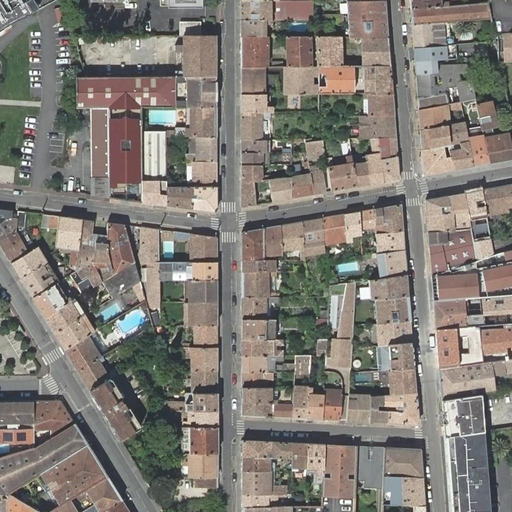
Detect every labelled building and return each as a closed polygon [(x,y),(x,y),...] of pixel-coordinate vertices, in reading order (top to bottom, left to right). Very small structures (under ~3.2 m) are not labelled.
[(0,0),(0,29),(2,28),(13,22),(31,13),(24,1),(26,0),(25,0),(0,0)] [(240,0),(240,20),(266,20),(271,20),(272,20),(312,20),(312,13),(311,0),(272,0),(271,0),(240,0)] [(349,36),(362,36),(387,36),(384,0),(346,0),(347,13),(348,21),(349,36)] [(409,0),(410,9),(441,6),(480,3),(479,0),(409,0)] [(498,33),(511,32),(511,0),(488,0),(487,3),(489,18),(493,33),(498,33)] [(441,6),(410,9),(411,24),(431,22),(444,21),(489,18),(487,3),(480,3),(441,6)] [(325,13),(312,13),(312,20),(312,21),(325,21),(325,13)] [(347,13),(325,13),(325,21),(348,21),(347,13)] [(240,20),(241,36),(266,36),(266,25),(272,25),(272,20),(271,20),(266,20),(240,20)] [(413,47),(446,45),(444,21),(431,22),(411,24),(413,47)] [(199,23),(180,23),(180,34),(199,34),(199,23)] [(498,54),(499,62),(511,61),(511,32),(498,33),(498,54)] [(216,45),(216,35),(215,35),(199,35),(183,35),(183,46),(175,45),(175,50),(183,50),(183,71),(175,71),(175,76),(183,76),(186,76),(216,76),(216,45)] [(241,36),(241,67),(266,67),(267,58),(267,57),(267,46),(267,45),(267,36),(266,36),(241,36)] [(286,36),(287,67),(310,67),(309,54),(317,54),(317,66),(318,66),(341,65),(340,36),(316,36),(317,49),(309,49),(309,36),(286,36)] [(362,65),(390,65),(387,36),(362,36),(362,65)] [(454,54),(470,53),(470,44),(453,45),(454,54)] [(494,62),(499,62),(498,54),(468,57),(468,65),(494,62)] [(441,59),(414,61),(417,98),(418,110),(460,102),(464,101),(469,100),(474,99),(475,99),(473,89),(471,78),(469,69),(468,65),(441,66),(441,59)] [(318,87),(318,93),(353,93),(353,84),(355,81),(355,77),(352,74),(352,69),(364,69),(365,93),(392,93),(390,65),(362,65),(341,65),(318,66),(318,72),(326,72),(326,75),(324,77),(324,82),(326,84),(326,87),(318,87)] [(287,67),(284,67),(284,95),(318,94),(318,93),(318,87),(318,84),(313,84),(313,77),(318,77),(318,72),(318,66),(317,66),(310,67),(287,67)] [(241,75),(241,94),(266,94),(266,75),(266,68),(241,67),(241,75)] [(108,156),(108,198),(141,202),(141,181),(141,132),(141,107),(164,107),(171,107),(190,107),(216,106),(216,76),(186,76),(183,76),(175,76),(171,76),(155,76),(132,77),(85,77),(85,76),(76,77),(76,108),(91,108),(108,108),(108,147),(108,156)] [(364,115),(394,115),(392,93),(365,93),(364,93),(364,98),(369,98),(369,111),(364,111),(364,115)] [(241,94),(241,112),(262,112),(266,112),(270,112),(273,112),(273,106),(270,106),(266,106),(266,99),(270,99),(270,94),(266,94),(241,94)] [(491,100),(475,103),(479,118),(482,129),(497,126),(491,100)] [(461,105),(460,102),(418,110),(420,130),(448,124),(448,122),(448,121),(445,121),(444,108),(447,108),(458,106),(459,109),(462,109),(461,105)] [(216,137),(216,106),(190,107),(190,132),(178,132),(165,131),(165,136),(189,136),(216,137)] [(108,108),(91,108),(91,148),(91,195),(97,196),(108,198),(108,156),(108,147),(108,108)] [(241,112),(241,139),(262,139),(262,133),(262,127),(262,124),(262,118),(265,118),(270,118),(270,112),(266,112),(262,112),(241,112)] [(362,138),(377,138),(395,137),(394,115),(364,115),(360,115),(356,115),(356,125),(360,129),(360,138),(362,138)] [(448,124),(420,130),(421,149),(443,145),(459,143),(468,141),(464,121),(448,124)] [(141,181),(141,202),(166,205),(166,187),(166,181),(166,162),(165,136),(165,131),(141,132),(141,181)] [(511,158),(511,148),(511,146),(508,133),(484,137),(489,163),(511,158)] [(216,162),(216,137),(189,136),(189,140),(191,140),(195,140),(195,153),(191,153),(185,153),(185,162),(187,162),(216,162)] [(380,159),(397,156),(395,137),(377,138),(380,159)] [(468,142),(472,166),(489,163),(483,137),(468,140),(468,141),(468,142)] [(370,184),(384,182),(380,159),(377,138),(362,138),(363,144),(370,144),(372,154),(365,155),(365,156),(370,184)] [(241,139),(241,152),(262,152),(262,139),(241,139)] [(318,157),(325,157),(322,141),(310,142),(310,139),(304,139),(305,142),(305,143),(306,152),(317,151),(318,157)] [(472,166),(468,142),(468,141),(459,143),(460,147),(449,149),(450,156),(452,169),(472,166)] [(443,145),(421,149),(423,175),(452,169),(450,156),(445,157),(443,145)] [(241,165),(261,164),(262,165),(262,152),(241,152),(241,165)] [(327,166),(331,191),(357,186),(352,164),(351,155),(346,156),(347,163),(332,165),(330,158),(326,159),(327,166)] [(357,186),(370,184),(365,156),(362,156),(363,162),(352,164),(357,186)] [(380,159),(384,182),(399,179),(397,156),(380,159)] [(291,198),(313,194),(308,163),(308,161),(303,162),(304,171),(306,170),(306,174),(291,177),(291,198)] [(216,186),(216,162),(187,162),(187,166),(191,166),(192,182),(188,183),(188,187),(190,187),(192,187),(216,186)] [(313,194),(324,192),(320,168),(318,169),(317,164),(311,166),(311,163),(308,163),(313,194)] [(254,181),(261,180),(262,180),(261,164),(241,165),(241,182),(253,181),(254,181)] [(0,165),(0,181),(13,182),(14,167),(0,165)] [(272,202),(291,198),(291,177),(268,180),(267,180),(262,180),(261,180),(263,191),(266,191),(265,189),(270,189),(272,202)] [(256,205),(255,190),(259,190),(259,191),(263,191),(261,180),(254,181),(253,181),(256,205)] [(256,205),(253,181),(241,182),(241,206),(242,207),(256,205)] [(216,210),(216,186),(192,187),(190,187),(190,208),(215,211),(216,210)] [(482,189),(485,210),(507,207),(504,186),(503,186),(482,189)] [(166,187),(166,205),(190,208),(190,187),(188,187),(166,187)] [(489,235),(486,216),(485,210),(482,189),(464,193),(467,212),(469,219),(483,216),(486,234),(489,235)] [(467,212),(464,193),(448,196),(450,213),(467,212)] [(450,213),(448,196),(425,200),(426,215),(450,213)] [(400,204),(374,209),(375,226),(375,234),(403,231),(400,204)] [(486,216),(509,212),(507,207),(485,210),(486,216)] [(0,222),(9,217),(11,217),(12,210),(0,208),(0,222)] [(374,209),(359,211),(360,229),(363,228),(375,226),(374,209)] [(26,212),(17,211),(17,217),(16,229),(24,230),(26,212)] [(359,211),(344,214),(346,236),(346,241),(351,241),(351,235),(360,234),(360,232),(360,230),(360,229),(359,211)] [(426,215),(427,232),(470,228),(470,225),(469,219),(467,212),(450,213),(426,215)] [(59,216),(42,214),(41,227),(48,228),(49,228),(57,229),(59,216)] [(344,214),(322,218),(323,240),(324,245),(329,244),(329,239),(343,237),(344,241),(346,241),(346,236),(344,214)] [(82,219),(59,216),(57,229),(56,242),(60,242),(60,245),(72,247),(70,266),(75,269),(79,245),(82,219)] [(9,217),(0,222),(0,240),(15,231),(16,229),(17,217),(11,217),(9,217)] [(304,250),(304,255),(325,251),(324,245),(323,240),(322,218),(302,221),(304,250)] [(93,220),(82,219),(79,245),(75,269),(77,270),(76,270),(71,273),(70,274),(81,293),(93,286),(102,281),(112,298),(140,281),(134,261),(113,274),(109,263),(107,253),(107,244),(107,235),(91,233),(93,220)] [(301,255),(301,260),(305,261),(304,255),(304,250),(302,221),(280,225),(282,250),(282,251),(300,250),(301,255)] [(124,225),(107,222),(107,235),(107,244),(107,253),(109,263),(113,274),(134,261),(124,225)] [(280,225),(264,228),(264,252),(264,255),(282,252),(282,251),(282,250),(280,225)] [(159,229),(141,227),(142,262),(148,262),(148,267),(147,267),(148,299),(151,307),(152,307),(153,314),(158,313),(159,307),(159,302),(159,279),(159,267),(159,262),(159,230),(159,229)] [(241,232),(241,260),(264,260),(264,255),(264,252),(264,228),(242,232),(241,232)] [(470,228),(427,232),(431,276),(435,275),(477,260),(471,232),(470,228)] [(15,231),(0,240),(0,245),(11,263),(28,253),(32,250),(33,249),(38,246),(39,240),(30,246),(25,249),(23,243),(21,240),(15,231)] [(192,233),(175,231),(174,237),(183,238),(186,239),(192,239),(191,256),(192,262),(217,262),(217,238),(215,236),(192,233)] [(377,253),(404,249),(403,231),(375,234),(376,248),(377,253)] [(471,232),(477,260),(493,254),(490,238),(476,241),(474,232),(471,232)] [(511,232),(490,238),(493,254),(511,249),(511,232)] [(28,253),(11,263),(20,278),(47,261),(55,257),(54,255),(52,252),(44,257),(38,246),(33,249),(32,250),(28,253)] [(380,278),(406,274),(404,249),(377,253),(376,253),(373,254),(370,254),(371,258),(376,257),(379,274),(374,275),(374,279),(380,278)] [(511,249),(493,254),(477,260),(435,275),(431,276),(433,300),(511,294),(511,249)] [(241,260),(241,271),(269,271),(275,271),(275,263),(281,263),(282,262),(282,260),(275,260),(264,260),(241,260)] [(47,261),(20,278),(32,297),(57,282),(59,281),(55,275),(51,268),(47,261)] [(185,262),(159,262),(159,267),(159,279),(171,279),(177,279),(184,279),(192,279),(216,279),(217,262),(192,262),(185,262)] [(241,271),(241,296),(265,297),(269,297),(269,275),(275,275),(277,275),(277,271),(275,271),(269,271),(241,271)] [(370,299),(374,298),(408,295),(406,274),(380,278),(374,279),(368,280),(370,299)] [(217,302),(216,279),(192,279),(191,302),(217,302)] [(140,281),(133,285),(141,303),(145,301),(140,281)] [(57,282),(32,297),(44,316),(71,300),(69,296),(66,297),(57,282)] [(325,364),(350,366),(355,282),(329,285),(328,311),(328,319),(327,329),(327,339),(326,355),(325,364)] [(511,294),(433,300),(435,329),(459,327),(468,326),(511,322),(511,294)] [(374,298),(376,323),(410,320),(408,295),(374,298)] [(241,296),(241,319),(265,319),(270,319),(270,316),(265,316),(264,302),(270,302),(275,302),(278,302),(278,296),(275,297),(269,297),(265,297),(241,296)] [(71,300),(44,316),(54,333),(84,314),(74,298),(71,300)] [(217,324),(217,302),(191,302),(191,325),(194,325),(217,324)] [(84,314),(54,333),(64,349),(88,335),(94,331),(97,330),(86,313),(84,314)] [(155,319),(151,321),(152,325),(159,325),(158,319),(158,316),(155,316),(155,319)] [(241,319),(241,339),(265,339),(267,339),(275,339),(275,334),(275,330),(275,319),(270,319),(265,319),(241,319)] [(323,329),(327,329),(328,319),(320,319),(316,319),(310,319),(310,324),(323,324),(323,329)] [(387,345),(412,342),(410,320),(376,323),(378,345),(381,345),(387,345)] [(511,358),(511,322),(468,326),(459,327),(435,329),(438,369),(462,365),(472,364),(490,362),(505,359),(511,358)] [(217,347),(217,324),(194,325),(191,325),(188,325),(188,328),(188,334),(189,334),(189,328),(194,328),(194,343),(189,343),(189,337),(188,337),(188,343),(188,347),(194,347),(217,347)] [(160,347),(152,325),(145,329),(142,331),(154,351),(160,347)] [(88,335),(64,349),(77,371),(97,359),(102,356),(88,335)] [(267,355),(282,355),(282,350),(279,350),(275,350),(275,348),(275,344),(283,344),(282,339),(275,339),(267,339),(265,339),(241,339),(241,355),(267,355)] [(319,339),(318,355),(326,355),(327,339),(319,339)] [(383,370),(389,369),(414,368),(412,342),(387,345),(381,345),(378,345),(379,370),(383,370)] [(167,347),(160,347),(163,361),(172,358),(167,347)] [(217,370),(217,347),(194,347),(188,347),(188,350),(192,350),(192,358),(192,361),(192,366),(192,370),(217,370)] [(282,359),(282,355),(267,355),(241,355),(242,372),(273,372),(274,372),(274,359),(275,359),(282,359)] [(291,417),(307,418),(308,393),(308,387),(309,383),(302,383),(302,386),(297,386),(298,370),(309,370),(310,355),(295,355),(294,363),(294,370),(294,371),(293,386),(293,388),(292,404),(291,417)] [(97,359),(77,371),(89,390),(90,390),(109,378),(116,374),(114,370),(106,375),(99,362),(104,359),(102,356),(97,359)] [(511,371),(511,358),(505,359),(490,362),(472,364),(462,365),(438,369),(441,400),(441,399),(459,397),(478,394),(494,392),(492,376),(507,373),(507,372),(511,371)] [(283,372),(294,371),(294,370),(294,363),(283,363),(283,365),(283,372)] [(400,394),(416,392),(414,368),(389,369),(391,395),(396,395),(400,394)] [(217,392),(217,370),(192,370),(192,392),(217,392)] [(242,372),(242,386),(264,387),(264,377),(273,378),(275,377),(282,377),(282,372),(274,372),(273,372),(242,372)] [(90,390),(89,390),(120,440),(121,440),(140,428),(124,401),(109,378),(90,390)] [(323,394),(321,419),(340,420),(341,390),(342,385),(324,385),(323,389),(323,394)] [(272,399),(272,387),(266,387),(264,387),(242,386),(242,402),(272,403),(273,403),(277,403),(277,399),(272,399)] [(308,393),(307,418),(321,419),(323,394),(312,393),(312,387),(308,387),(308,393)] [(165,401),(153,408),(158,416),(168,410),(176,410),(185,410),(190,410),(196,410),(217,410),(217,392),(192,392),(185,393),(185,401),(165,401)] [(391,395),(384,395),(383,410),(388,410),(387,422),(417,424),(418,424),(418,423),(416,392),(400,394),(396,395),(391,395)] [(346,420),(369,421),(370,396),(370,395),(349,394),(346,420)] [(458,419),(481,415),(478,394),(459,397),(441,399),(443,423),(443,424),(453,423),(453,420),(458,419)] [(370,396),(369,421),(387,422),(388,410),(383,410),(384,395),(383,395),(370,396)] [(0,400),(0,457),(34,448),(74,423),(60,400),(32,400),(0,400)] [(272,403),(242,402),(242,415),(264,416),(264,411),(265,406),(266,406),(266,411),(270,411),(270,416),(272,416),(272,411),(273,403),(272,403)] [(272,416),(282,417),(283,403),(277,403),(273,403),(272,411),(272,416)] [(282,417),(291,417),(292,404),(283,403),(282,417)] [(217,426),(217,410),(196,410),(190,410),(190,422),(183,422),(183,427),(188,427),(197,426),(217,426)] [(483,431),(482,424),(481,418),(481,415),(458,419),(453,420),(453,423),(443,424),(443,429),(444,436),(469,433),(472,432),(478,432),(483,431)] [(0,492),(7,493),(87,444),(74,423),(34,448),(0,457),(0,492)] [(217,453),(217,426),(197,426),(188,427),(183,427),(182,426),(182,437),(182,438),(182,442),(182,443),(182,454),(182,455),(184,453),(188,454),(191,453),(217,453)] [(480,445),(478,432),(472,432),(469,433),(444,436),(443,436),(449,511),(490,511),(484,444),(480,445)] [(242,440),(242,457),(270,457),(272,457),(272,441),(242,440)] [(272,457),(278,457),(286,458),(292,458),(292,442),(272,441),(272,457)] [(292,468),(306,469),(308,443),(292,442),(292,458),(292,468)] [(316,480),(322,481),(322,475),(323,469),(324,444),(308,443),(306,469),(312,469),(317,469),(316,474),(316,480)] [(39,511),(48,511),(107,476),(87,444),(7,493),(9,494),(35,509),(39,511)] [(356,445),(324,444),(323,469),(322,475),(322,481),(321,495),(354,497),(355,481),(356,445)] [(384,447),(356,445),(355,481),(365,481),(364,488),(382,489),(383,475),(384,447)] [(420,448),(384,447),(383,475),(422,477),(420,450),(420,448)] [(218,487),(217,453),(191,453),(191,465),(189,465),(189,477),(196,477),(196,487),(218,487)] [(242,457),(242,471),(270,470),(273,470),(274,461),(278,461),(278,457),(272,457),(270,457),(242,457)] [(242,471),(242,494),(269,494),(278,494),(285,494),(285,489),(269,489),(270,486),(270,470),(242,471)] [(383,475),(382,489),(382,503),(393,504),(408,505),(414,505),(424,505),(422,477),(383,475)] [(100,511),(121,499),(107,476),(48,511),(100,511)] [(7,511),(34,511),(35,509),(9,494),(7,511)] [(242,494),(242,507),(269,506),(278,506),(278,494),(269,494),(242,494)] [(129,511),(121,499),(100,511),(129,511)] [(392,511),(393,504),(382,503),(381,511),(391,511),(392,511)]
